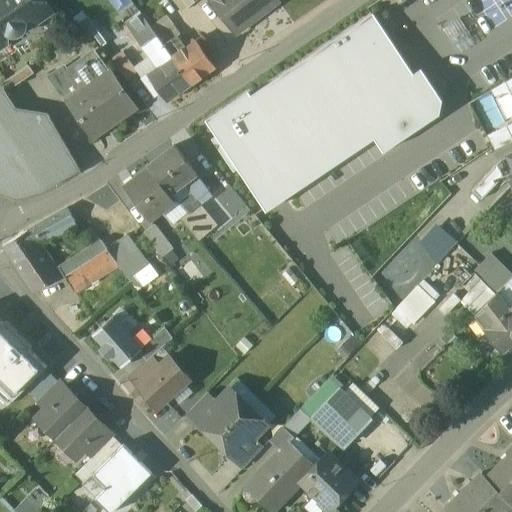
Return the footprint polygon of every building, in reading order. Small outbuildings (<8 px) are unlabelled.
[(0,0),(0,26),(1,26),(7,35),(11,37),(15,37),(19,36),(22,34),(24,31),(25,27),(25,23),(47,7),(42,0),(0,0)] [(192,0),(174,0),(183,11),(195,3),(192,0)] [(209,0),(236,35),(278,3),(275,0),(209,0)] [(138,12),(131,18),(139,30),(147,24),(138,12)] [(238,167),(266,209),(375,136),(385,150),(438,115),(442,100),(420,69),(412,75),(371,16),(253,99),(249,93),(207,121),(218,137),(213,140),(233,171),(238,167)] [(139,30),(132,34),(141,46),(156,36),(147,24),(139,30)] [(173,24),(156,36),(163,46),(171,40),(172,41),(180,35),(173,24)] [(156,36),(141,46),(149,57),(156,53),(164,64),(172,58),(163,46),(156,36)] [(211,51),(201,37),(196,41),(206,55),(211,51)] [(171,40),(163,46),(172,58),(180,52),(172,41),(171,40)] [(180,52),(172,58),(191,85),(215,68),(206,55),(196,41),(180,52)] [(88,62),(76,70),(76,69),(69,74),(64,68),(49,78),(59,91),(60,91),(66,100),(98,77),(102,83),(112,75),(98,56),(89,62),(88,62)] [(191,85),(172,58),(164,64),(142,80),(153,94),(158,91),(166,103),(191,85)] [(66,100),(65,101),(93,140),(124,118),(117,108),(129,100),(112,75),(102,83),(98,77),(66,100)] [(511,79),(492,91),(494,96),(509,89),(511,94),(511,93),(511,79)] [(15,108),(2,88),(0,89),(0,123),(9,139),(46,114),(15,108)] [(9,139),(0,123),(0,193),(16,200),(43,192),(80,172),(46,114),(9,139)] [(511,137),(507,126),(487,136),(494,150),(511,141),(511,137)] [(197,175),(175,146),(148,167),(149,168),(170,195),(197,175)] [(511,155),(502,160),(472,191),(481,200),(503,178),(511,174),(511,155)] [(170,195),(149,168),(125,186),(151,220),(163,211),(160,207),(171,198),(170,195)] [(197,175),(170,195),(171,198),(175,201),(185,211),(198,201),(210,192),(197,175)] [(181,219),(190,230),(209,215),(198,201),(185,211),(188,214),(181,219)] [(68,208),(47,220),(54,233),(75,221),(68,208)] [(198,241),(217,226),(209,215),(190,230),(198,241)] [(47,220),(4,245),(15,262),(40,247),(45,244),(43,240),(54,233),(47,220)] [(437,222),(419,243),(439,261),(457,240),(437,222)] [(174,248),(156,224),(144,233),(162,257),(174,248)] [(100,242),(91,228),(86,241),(90,248),(100,242)] [(149,264),(127,235),(108,249),(112,255),(120,265),(129,278),(149,264)] [(90,248),(84,251),(95,266),(112,255),(108,249),(102,241),(90,248)] [(40,247),(15,262),(35,292),(56,279),(61,276),(40,247)] [(511,278),(511,270),(492,250),(473,270),(498,293),(511,278)] [(112,255),(95,266),(84,251),(60,267),(64,274),(61,276),(66,285),(70,283),(77,293),(120,265),(112,255)] [(183,262),(177,267),(193,288),(202,281),(201,279),(210,272),(196,253),(183,262)] [(61,276),(56,279),(62,287),(66,285),(61,276)] [(424,278),(391,312),(408,328),(441,294),(424,278)] [(509,309),(498,293),(475,317),(487,333),(490,331),(505,350),(511,344),(511,320),(505,312),(509,309)] [(125,328),(113,315),(93,332),(103,344),(99,347),(108,357),(111,354),(121,366),(139,350),(142,348),(141,346),(131,335),(133,328),(125,328)] [(0,400),(6,406),(46,367),(28,349),(32,345),(6,319),(2,323),(0,321),(0,400)] [(164,326),(141,346),(142,348),(139,350),(148,360),(151,357),(153,355),(162,347),(173,337),(164,326)] [(351,337),(337,351),(345,359),(359,345),(351,337)] [(162,347),(153,355),(159,361),(168,354),(162,347)] [(148,360),(130,375),(140,386),(161,367),(151,357),(148,360)] [(170,358),(161,367),(140,386),(139,387),(157,408),(189,379),(170,358)] [(59,380),(39,400),(47,408),(67,388),(59,380)] [(216,402),(198,420),(197,420),(196,421),(215,440),(249,406),(230,387),(216,401),(216,402)] [(47,408),(37,419),(56,438),(87,407),(68,388),(67,388),(47,408)] [(370,417),(340,388),(312,417),(343,446),(370,417)] [(207,393),(189,411),(197,420),(198,420),(216,402),(216,401),(207,393)] [(249,406),(215,440),(235,459),(236,458),(235,457),(254,439),(268,425),(249,406)] [(87,407),(56,438),(75,458),(85,448),(105,428),(106,427),(87,407)] [(283,426),(295,437),(311,421),(299,409),(283,426)] [(105,428),(85,448),(94,456),(113,436),(105,428)] [(254,439),(235,457),(236,458),(245,466),(263,447),(254,439)] [(289,440),(245,485),(271,510),(293,487),(296,489),(302,483),(315,468),(302,456),(304,454),(289,440)] [(123,444),(94,473),(106,486),(105,487),(106,488),(96,498),(109,511),(112,511),(152,473),(123,444)] [(511,445),(507,450),(510,453),(486,477),(500,491),(499,492),(511,504),(511,503),(511,445)] [(355,479),(329,454),(315,468),(302,483),(320,500),(321,505),(325,508),(333,507),(335,504),(337,499),(355,479)] [(95,456),(75,475),(83,483),(102,464),(95,456)] [(500,491),(486,477),(482,473),(464,491),(484,511),(505,511),(511,505),(511,504),(498,492),(499,492),(500,491)] [(35,489),(26,498),(37,508),(46,498),(35,489)] [(484,511),(464,491),(446,508),(449,511),(484,511)]
